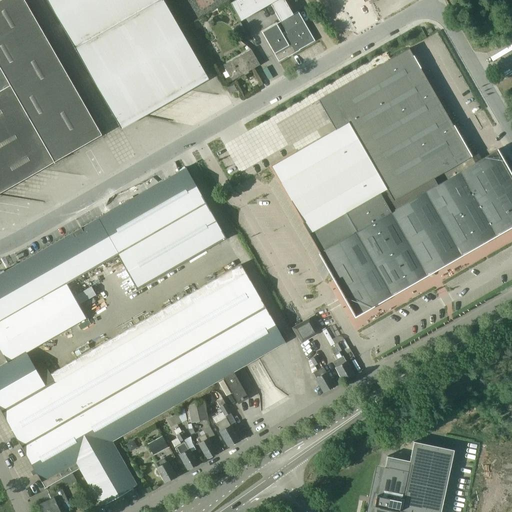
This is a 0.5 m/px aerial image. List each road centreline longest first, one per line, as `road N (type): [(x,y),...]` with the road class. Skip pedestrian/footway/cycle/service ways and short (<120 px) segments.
road 1 (unclassified): [(131,511),(511,296)]
road 2 (unclassified): [(0,247),(362,46)]
road 3 (unknown): [(309,412),(292,346),(239,247),(222,248),(120,311)]
road 4 (secondary): [(271,467),(511,324)]
road 5 (unclassified): [(511,130),(437,3)]
